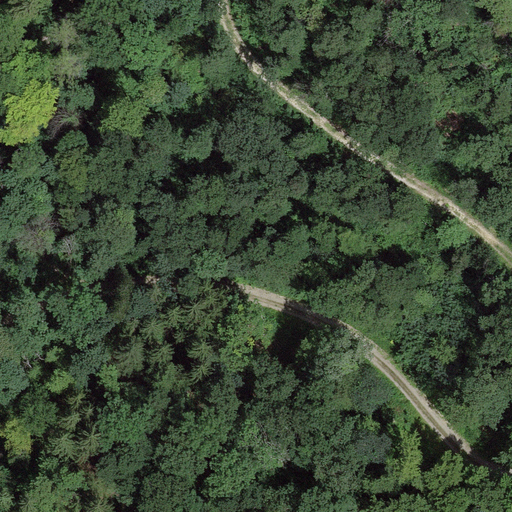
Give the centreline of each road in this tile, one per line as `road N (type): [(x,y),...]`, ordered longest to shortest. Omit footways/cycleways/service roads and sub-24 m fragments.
road 1 (track): [(0,333),(33,309),(105,286),(170,276),(227,283),(345,337),(470,464),(511,484)]
road 2 (track): [(511,262),(439,199),(352,147),(277,88),(245,53),(219,0)]
